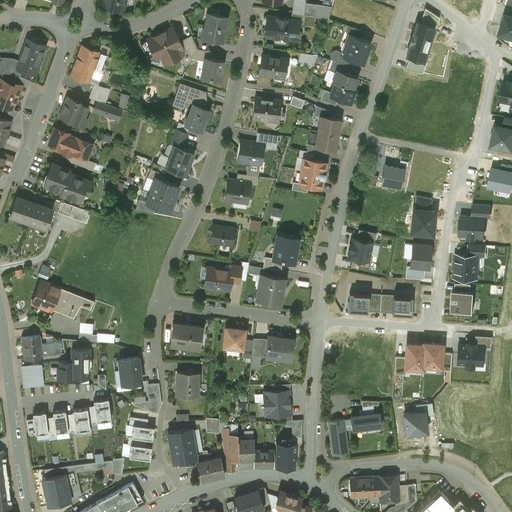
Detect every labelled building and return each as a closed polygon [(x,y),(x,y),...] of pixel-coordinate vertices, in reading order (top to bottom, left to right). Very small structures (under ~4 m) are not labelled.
[(103,0),(102,4),(124,9),(126,0),(103,0)] [(317,4),(305,2),(304,14),(315,15),(317,4)] [(331,6),(317,4),(315,15),(328,17),(331,6)] [(439,17),(425,7),(422,17),(424,17),(433,20),(438,22),(439,17)] [(227,16),(207,12),(203,37),(222,40),(227,16)] [(304,14),(291,12),(290,19),(290,22),(303,25),(313,26),(315,15),(304,14)] [(511,15),(505,13),(499,33),(511,36),(511,15)] [(290,19),(267,15),(265,34),(276,35),(276,34),(288,35),(290,22),(290,19)] [(412,33),(411,38),(429,43),(434,27),(432,26),(433,20),(424,17),(422,23),(417,21),(413,33),(412,33)] [(362,29),(349,25),(346,33),(347,33),(350,34),(350,33),(359,37),(362,29)] [(171,27),(147,38),(147,39),(140,42),(147,58),(149,58),(146,53),(156,48),(160,56),(161,56),(164,63),(180,56),(184,54),(182,49),(182,47),(180,43),(176,34),(174,33),(171,27)] [(359,37),(350,33),(350,34),(347,33),(340,51),(343,52),(342,55),(351,58),(362,62),(367,50),(370,41),(359,37)] [(208,41),(200,40),(200,36),(191,34),(191,35),(192,36),(197,48),(207,49),(208,41)] [(192,39),(180,43),(182,47),(182,49),(184,54),(180,56),(184,64),(190,62),(192,58),(197,48),(192,36),(191,36),(192,39)] [(19,60),(17,68),(21,69),(35,74),(35,73),(34,73),(36,64),(38,65),(41,57),(39,56),(44,45),(45,46),(45,44),(27,38),(19,60)] [(410,43),(407,54),(408,55),(424,60),(429,43),(411,38),(409,42),(410,43)] [(107,55),(81,45),(70,75),(88,81),(95,63),(103,66),(107,55)] [(207,49),(197,48),(192,58),(204,60),(205,56),(210,57),(211,50),(207,49)] [(351,58),(342,55),(343,52),(340,51),(339,50),(336,60),(347,65),(349,65),(351,58)] [(312,53),(299,51),(298,62),(310,64),(312,53)] [(286,57),(262,54),(259,73),(283,76),(286,57)] [(408,60),(405,69),(422,72),(426,61),(424,60),(408,55),(406,60),(408,60)] [(210,57),(205,56),(204,60),(201,76),(219,80),(223,60),(210,57)] [(12,58),(0,57),(0,72),(7,72),(12,58)] [(7,72),(7,73),(19,75),(21,69),(17,68),(19,60),(12,58),(7,72)] [(336,60),(332,59),(329,69),(335,71),(337,68),(345,71),(347,65),(336,60)] [(479,80),(482,64),(458,59),(455,75),(479,80)] [(345,71),(337,68),(335,71),(332,81),(354,89),(355,89),(353,88),(357,76),(345,71)] [(22,84),(8,79),(7,81),(0,78),(0,89),(17,96),(19,91),(19,92),(22,84)] [(504,80),(500,99),(511,101),(511,80),(509,80),(509,81),(504,80)] [(354,89),(332,81),(334,82),(330,91),(329,94),(338,97),(350,102),(354,89)] [(105,86),(94,82),(89,97),(96,99),(100,100),(105,86)] [(188,86),(180,83),(173,101),(183,104),(186,94),(188,86)] [(205,92),(188,86),(186,94),(202,99),(205,92)] [(17,96),(0,89),(0,103),(2,104),(12,108),(15,99),(16,99),(17,96)] [(338,97),(329,94),(330,91),(324,89),(320,99),(335,104),(338,97)] [(129,107),(130,93),(121,92),(120,106),(129,107)] [(303,99),(292,95),(290,103),(301,107),(303,99)] [(84,102),(67,96),(63,104),(65,104),(60,116),(84,125),(87,118),(84,117),(89,106),(84,104),(84,102)] [(280,100),(254,96),(252,117),(278,120),(280,100)] [(100,100),(96,99),(92,111),(118,120),(122,108),(100,100)] [(209,109),(193,103),(185,125),(201,131),(209,109)] [(12,108),(2,104),(0,108),(0,109),(15,115),(17,110),(12,108)] [(329,109),(315,104),(314,114),(320,116),(320,115),(328,116),(329,109)] [(328,116),(320,115),(320,116),(315,144),(315,145),(323,146),(334,149),(340,119),(328,116)] [(0,116),(0,129),(7,133),(8,129),(7,129),(11,120),(0,116)] [(511,117),(504,116),(502,126),(511,127),(511,117)] [(511,127),(502,126),(495,124),(491,145),(511,148),(511,127)] [(68,132),(55,127),(48,143),(61,148),(62,148),(67,134),(68,132)] [(187,132),(176,128),(171,143),(174,144),(174,143),(181,146),(187,132)] [(278,134),(257,131),(255,141),(263,143),(263,147),(276,148),(278,134)] [(92,143),(77,137),(76,138),(67,134),(62,148),(61,148),(60,150),(68,153),(71,154),(72,151),(87,157),(87,156),(92,143)] [(255,141),(241,139),(238,159),(251,161),(259,162),(260,162),(263,147),(263,143),(255,141)] [(181,146),(174,143),(174,144),(166,165),(170,167),(170,166),(174,168),(173,170),(185,174),(194,151),(181,146)] [(315,144),(308,143),(306,150),(314,151),(322,153),(323,146),(315,145),(315,144)] [(306,150),(299,149),(298,156),(303,157),(312,158),(314,151),(306,150)] [(87,157),(72,151),(71,154),(68,153),(66,159),(85,166),(88,159),(89,156),(87,156),(87,157)] [(423,166),(436,168),(438,157),(421,154),(419,165),(423,166)] [(312,158),(303,157),(299,182),(308,184),(321,186),(322,176),(324,176),(325,171),(323,171),(325,161),(312,158)] [(95,161),(88,159),(85,166),(92,169),(95,161)] [(166,165),(153,160),(150,167),(167,174),(170,167),(166,165)] [(91,179),(69,171),(70,168),(51,161),(43,183),(44,184),(45,183),(52,185),(52,187),(61,190),(60,193),(80,200),(80,199),(79,198),(82,189),(87,191),(91,179)] [(259,162),(251,161),(250,164),(249,164),(247,165),(246,172),(246,174),(257,175),(259,162)] [(385,165),(381,182),(401,186),(404,169),(385,165)] [(423,166),(419,185),(439,189),(443,170),(436,168),(423,166)] [(167,174),(150,167),(147,176),(154,179),(155,176),(165,180),(167,174)] [(511,184),(511,171),(491,167),(489,178),(490,178),(489,185),(511,190),(511,184)] [(246,174),(237,172),(236,179),(249,181),(249,183),(256,184),(258,175),(257,175),(246,174)] [(165,180),(155,176),(154,179),(151,188),(176,198),(177,194),(176,192),(179,185),(165,180)] [(236,179),(228,178),(225,199),(233,200),(234,197),(247,199),(249,183),(249,181),(236,179)] [(308,184),(299,182),(294,181),(293,181),(291,188),(307,191),(308,184)] [(176,198),(151,188),(146,200),(146,201),(156,205),(169,210),(172,203),(174,202),(176,198)] [(53,208),(16,195),(9,214),(46,227),(53,208)] [(146,200),(139,198),(135,209),(153,213),(156,205),(146,201),(146,200)] [(90,211),(61,200),(57,211),(68,215),(68,216),(86,222),(90,211)] [(473,204),(472,216),(485,217),(490,217),(490,205),(473,204)] [(273,206),(272,219),(281,220),(283,207),(273,206)] [(413,207),(410,231),(434,233),(436,210),(413,207)] [(460,215),(459,235),(468,235),(467,237),(475,237),(475,236),(484,236),(485,217),(472,216),(460,215)] [(260,220),(250,218),(248,229),(258,230),(260,220)] [(234,226),(211,223),(209,242),(232,245),(234,226)] [(298,237),(277,233),(274,246),(277,246),(275,256),(272,255),(272,257),(294,261),(298,237)] [(350,250),(349,256),(368,260),(372,241),(353,237),(351,243),(350,243),(348,249),(350,250)] [(468,243),(468,255),(477,256),(485,256),(486,245),(468,243)] [(431,246),(413,244),(410,266),(428,268),(431,246)] [(456,255),(455,276),(478,278),(478,268),(476,268),(477,256),(468,255),(456,255)] [(282,262),(264,259),(263,266),(280,269),(282,262)] [(41,263),(39,274),(49,276),(51,265),(41,263)] [(262,266),(248,264),(247,271),(260,274),(261,274),(261,272),(262,266)] [(241,266),(232,265),(231,269),(232,269),(231,280),(239,281),(241,266)] [(231,269),(210,266),(208,276),(206,278),(204,285),(206,285),(207,287),(212,287),(213,286),(229,288),(231,280),(232,269),(231,269)] [(285,277),(261,272),(261,274),(260,274),(256,299),(279,302),(282,286),(283,286),(285,277)] [(60,287),(40,279),(31,302),(51,310),(51,308),(60,287)] [(471,284),(458,283),(457,290),(470,291),(471,284)] [(94,300),(60,287),(51,308),(70,315),(75,302),(90,308),(94,300)] [(452,290),(451,310),(472,311),(474,292),(470,291),(457,290),(452,290)] [(369,294),(349,292),(349,301),(348,301),(347,311),(361,312),(361,311),(368,312),(368,310),(369,294)] [(369,294),(368,310),(380,311),(381,293),(369,292),(369,294)] [(381,293),(380,311),(392,312),(393,295),(393,294),(381,293)] [(412,305),(413,296),(393,295),(392,312),(392,313),(398,314),(398,315),(413,316),(413,305),(412,305)] [(202,325),(173,321),(170,344),(171,344),(171,342),(187,343),(187,345),(199,346),(198,347),(200,348),(202,325)] [(245,328),(226,326),(224,345),(242,347),(243,347),(244,338),(245,328)] [(99,331),(98,339),(115,341),(116,333),(99,331)] [(293,337),(268,333),(267,337),(265,356),(290,359),(293,337)] [(59,341),(40,343),(39,334),(21,337),(24,357),(60,353),(59,341)] [(267,337),(253,337),(253,339),(252,354),(265,356),(267,337)] [(253,339),(244,338),(243,347),(242,347),(241,356),(251,357),(252,354),(253,339)] [(467,344),(458,344),(457,363),(465,363),(465,366),(473,366),(473,364),(482,364),(483,345),(475,345),(475,343),(467,342),(467,344)] [(368,345),(349,343),(347,369),(366,370),(368,345)] [(424,345),(423,364),(440,366),(442,344),(424,343),(424,345)] [(407,344),(406,366),(423,367),(423,364),(424,345),(407,344)] [(387,346),(368,345),(366,370),(385,371),(387,346)] [(89,347),(72,347),(72,360),(60,360),(60,366),(57,366),(57,377),(73,377),(73,376),(89,376),(89,367),(88,367),(88,356),(89,356),(89,347)] [(138,356),(113,359),(116,384),(141,381),(138,356)] [(42,363),(21,365),(23,387),(44,385),(42,363)] [(197,371),(179,370),(179,385),(176,385),(176,394),(197,395),(197,371)] [(106,387),(105,374),(98,374),(98,383),(106,387)] [(159,382),(147,383),(150,400),(144,400),(145,408),(157,413),(161,402),(159,382)] [(287,389),(263,391),(264,403),(290,402),(289,395),(288,395),(287,389)] [(108,397),(93,399),(94,405),(96,421),(97,420),(111,418),(108,397)] [(264,403),(265,415),(289,414),(288,408),(290,408),(290,402),(264,403)] [(415,404),(416,412),(424,410),(425,415),(426,415),(434,414),(432,402),(415,404)] [(87,406),(87,407),(90,423),(97,423),(97,420),(96,421),(94,405),(87,406)] [(87,407),(72,409),(73,413),(75,430),(90,428),(90,423),(87,407)] [(65,409),(53,411),(53,416),(55,432),(56,432),(68,430),(66,414),(65,409)] [(416,412),(404,413),(405,424),(403,425),(405,435),(427,432),(426,426),(428,426),(426,415),(425,415),(424,410),(416,412)] [(45,411),(33,413),(33,418),(35,433),(48,431),(46,417),(45,411)] [(379,411),(350,415),(350,418),(351,429),(352,430),(381,426),(379,411)] [(73,413),(66,414),(68,430),(68,431),(75,430),(73,413)] [(53,416),(46,417),(48,431),(49,435),(56,434),(56,432),(55,432),(53,416)] [(35,433),(33,418),(26,419),(29,434),(35,433)] [(327,420),(332,455),(349,453),(345,429),(351,429),(350,418),(327,420)] [(153,427),(133,424),(132,436),(152,439),(153,427)] [(191,427),(167,432),(173,462),(197,458),(191,427)] [(231,427),(222,428),(222,433),(223,433),(226,472),(234,470),(234,459),(239,459),(237,435),(237,433),(231,433),(231,427)] [(253,438),(246,438),(245,435),(237,435),(239,459),(254,459),(254,449),(253,438)] [(296,442),(276,441),(275,467),(296,467),(296,442)] [(151,446),(131,443),(129,455),(149,458),(151,446)] [(254,449),(254,459),(254,463),(254,466),(273,466),(274,448),(254,449)] [(3,451),(0,451),(0,507),(10,506),(3,451)] [(204,451),(197,452),(198,459),(197,460),(198,462),(205,460),(204,451)] [(123,457),(112,459),(113,466),(114,472),(121,473),(122,467),(123,457)] [(221,457),(205,460),(198,462),(202,479),(225,474),(221,457)] [(112,459),(48,467),(44,469),(46,477),(64,473),(67,484),(75,483),(73,471),(113,466),(112,459)] [(46,477),(42,478),(48,504),(70,499),(67,484),(64,473),(46,477)] [(396,474),(379,475),(380,494),(379,494),(380,501),(389,500),(389,499),(394,499),(398,499),(398,488),(396,488),(396,474)] [(379,475),(349,477),(350,495),(379,494),(380,494),(379,475)] [(96,500),(78,511),(117,511),(142,499),(133,481),(96,500)] [(415,483),(407,483),(409,501),(395,505),(390,506),(389,507),(393,511),(401,511),(416,499),(415,483)] [(407,487),(398,488),(398,499),(394,499),(395,505),(409,501),(407,483),(407,487)] [(267,492),(265,486),(264,486),(264,487),(258,489),(263,504),(270,502),(267,492)] [(257,489),(234,497),(234,496),(234,497),(238,511),(245,511),(263,506),(264,506),(263,504),(258,489),(257,489)] [(301,496),(279,490),(278,495),(276,503),(277,503),(276,506),(277,506),(281,507),(280,510),(285,511),(308,511),(310,506),(299,502),(301,496)] [(431,493),(418,506),(421,509),(416,511),(439,511),(438,510),(440,508),(443,511),(453,503),(449,499),(440,490),(434,496),(431,493)] [(278,495),(267,492),(270,502),(272,507),(277,506),(276,506),(277,503),(276,503),(278,495)]
